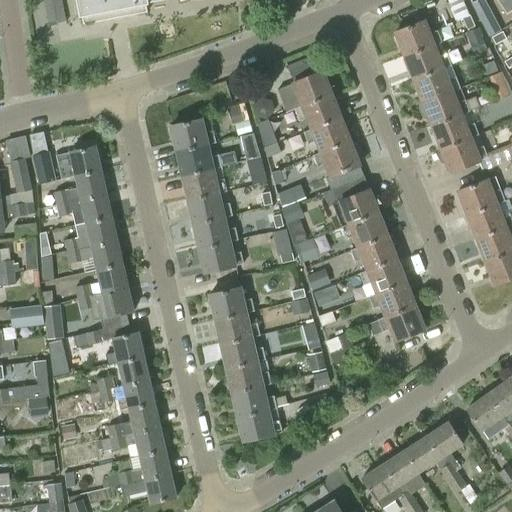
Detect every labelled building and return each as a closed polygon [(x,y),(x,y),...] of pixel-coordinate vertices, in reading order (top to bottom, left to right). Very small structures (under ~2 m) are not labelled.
[(65,0),(45,0),(50,23),(69,19),(65,0)] [(75,0),(79,19),(82,18),(83,26),(147,13),(146,6),(149,6),(148,4),(164,1),(163,0),(179,0),(180,1),(183,0),(75,0)] [(475,0),(473,1),(488,37),(500,31),(486,0),(475,0)] [(452,10),(462,33),(475,27),(465,4),(452,10)] [(395,33),(404,57),(441,42),(437,31),(429,34),(424,22),(395,33)] [(492,40),(498,48),(508,40),(502,32),(492,40)] [(471,49),(464,52),(467,59),(486,50),(482,41),(470,46),(471,49)] [(404,57),(414,80),(450,65),(446,54),(438,57),(434,46),(442,43),(441,42),(404,57)] [(294,110),(295,111),(332,96),(322,73),(315,76),(308,59),(287,68),(293,84),(277,91),(286,113),(294,110)] [(482,66),(486,76),(497,72),(493,61),(482,66)] [(414,80),(423,103),(452,92),(460,89),(455,77),(448,80),(443,69),(451,66),(450,65),(414,80)] [(511,95),(508,85),(495,91),(499,100),(511,95)] [(420,104),(418,108),(422,118),(426,119),(429,118),(432,126),(461,115),(480,108),(475,98),(466,102),(465,102),(457,105),(452,92),(423,103),(420,104)] [(303,133),(304,134),(341,119),(332,96),(295,111),(299,121),(306,119),(311,130),(303,133)] [(275,112),(272,101),(261,98),(253,106),(255,117),(267,121),(275,112)] [(231,106),(237,134),(254,130),(248,102),(231,106)] [(461,115),(432,126),(441,149),(478,135),(473,124),(466,127),(461,115)] [(313,156),(313,157),(350,142),(341,119),(304,134),(308,144),(315,141),(320,153),(313,156)] [(170,128),(176,153),(207,146),(215,144),(212,131),(204,133),(201,121),(170,128)] [(438,152),(437,155),(440,163),(443,164),(446,163),(451,173),(478,162),(488,159),(486,154),(483,147),(475,150),(470,138),(478,135),(441,149),(441,150),(438,152)] [(511,144),(497,150),(503,164),(510,162),(510,161),(511,160),(511,139),(510,140),(511,144)] [(350,142),(313,157),(317,168),(325,165),(330,178),(326,179),(331,190),(331,191),(343,187),(338,175),(360,166),(350,142)] [(277,143),(264,149),(268,158),(281,153),(277,143)] [(176,153),(182,177),(221,168),(218,155),(210,157),(207,146),(176,153)] [(69,153),(56,156),(62,180),(75,177),(101,171),(96,147),(69,153)] [(259,147),(245,151),(247,160),(261,157),(259,147)] [(49,152),(34,156),(32,156),(39,184),(55,181),(49,152)] [(10,163),(17,194),(33,191),(26,159),(10,163)] [(182,177),(187,201),(227,192),(224,180),(215,182),(213,170),(221,168),(182,177)] [(271,173),(275,186),(284,183),(280,170),(271,173)] [(78,189),(53,194),(55,201),(56,206),(80,201),(107,194),(101,171),(75,177),(78,189)] [(458,192),(467,216),(505,201),(495,178),(458,192)] [(331,190),(323,193),(329,207),(333,206),(336,215),(330,218),(335,230),(341,228),(341,229),(379,214),(369,190),(347,199),(343,187),(331,191),(331,190)] [(277,194),(282,211),(298,204),(298,203),(294,204),(289,191),(277,194)] [(187,201),(193,226),(232,217),(229,204),(221,206),(218,195),(227,193),(227,192),(187,201)] [(80,201),(56,206),(59,217),(72,214),(75,227),(86,224),(112,218),(107,194),(80,201)] [(0,207),(1,208),(11,207),(10,196),(0,197),(0,207)] [(467,216),(477,239),(506,228),(511,225),(511,220),(509,213),(501,216),(497,205),(505,202),(505,201),(467,216)] [(295,246),(313,239),(308,241),(299,219),(304,218),(298,204),(282,211),(293,247),(295,246)] [(1,208),(0,207),(0,232),(3,232),(2,219),(28,216),(27,213),(26,205),(11,207),(1,208)] [(350,251),(351,252),(388,238),(379,214),(341,229),(345,240),(353,237),(357,248),(350,251)] [(280,215),(272,217),(275,229),(283,227),(280,215)] [(193,226),(198,250),(238,241),(235,228),(226,230),(224,219),(232,217),(193,226)] [(77,237),(64,240),(66,252),(67,253),(91,247),(118,241),(112,218),(86,224),(75,227),(77,237)] [(13,226),(15,239),(35,236),(33,224),(13,226)] [(506,228),(477,239),(486,262),(511,251),(511,238),(511,239),(506,228)] [(359,274),(360,275),(397,261),(388,238),(351,252),(355,262),(362,260),(367,271),(359,274)] [(313,239),(295,246),(301,264),(319,257),(313,239)] [(91,247),(67,253),(69,264),(94,259),(96,271),(123,265),(118,241),(91,247)] [(238,241),(198,250),(204,275),(244,265),(241,252),(232,254),(229,243),(238,241)] [(511,251),(486,262),(495,286),(511,279),(511,251)] [(44,256),(45,279),(56,279),(55,255),(44,256)] [(292,255),(280,258),(282,265),(294,263),(292,255)] [(37,256),(26,257),(27,270),(38,269),(37,256)] [(0,262),(0,275),(15,274),(13,261),(0,262)] [(369,297),(369,298),(406,284),(397,261),(360,275),(364,286),(371,283),(376,294),(369,297)] [(123,265),(96,271),(102,294),(128,288),(123,265)] [(307,276),(312,291),(330,284),(324,269),(307,276)] [(15,274),(0,275),(0,283),(0,287),(16,285),(15,274)] [(90,284),(75,288),(78,300),(93,296),(90,284)] [(368,324),(368,325),(415,307),(406,284),(369,298),(373,309),(380,306),(385,318),(368,324)] [(93,296),(78,300),(80,311),(90,309),(93,321),(101,319),(107,318),(127,314),(134,312),(128,288),(102,294),(93,296)] [(209,296),(215,321),(253,312),(250,300),(243,301),(240,289),(209,296)] [(303,289),(290,291),(292,301),(305,298),(303,289)] [(329,303),(324,289),(314,293),(319,307),(329,303)] [(299,316),(313,312),(309,298),(295,302),(299,316)] [(41,306),(10,309),(12,329),(44,325),(41,306)] [(63,338),(60,306),(43,308),(47,339),(63,338)] [(415,307),(368,325),(372,336),(390,330),(395,343),(425,331),(415,307)] [(215,321),(220,345),(260,336),(257,324),(249,325),(246,314),(253,312),(215,321)] [(332,312),(318,317),(322,327),(335,322),(332,312)] [(306,324),(311,348),(322,346),(317,322),(306,324)] [(99,331),(57,341),(60,352),(101,342),(112,340),(109,328),(103,330),(99,331)] [(0,342),(12,341),(12,340),(3,342),(1,330),(0,330),(0,342)] [(115,353),(106,355),(108,365),(117,363),(118,364),(144,357),(139,334),(127,336),(112,340),(115,353)] [(220,345),(226,369),(257,362),(265,360),(263,348),(254,350),(252,338),(260,336),(220,345)] [(326,341),(330,352),(342,347),(338,336),(326,341)] [(0,342),(0,367),(2,367),(2,366),(0,366),(0,354),(14,353),(12,341),(0,342)] [(322,352),(308,355),(311,373),(325,370),(322,352)] [(144,357),(118,364),(120,376),(123,386),(123,387),(150,381),(144,357)] [(0,389),(0,402),(49,396),(45,361),(33,363),(35,378),(37,378),(38,385),(0,389)] [(226,369),(231,394),(271,385),(268,372),(260,374),(257,362),(226,369)] [(330,385),(327,372),(313,375),(316,388),(330,385)] [(97,384),(92,386),(93,394),(94,394),(114,389),(114,388),(112,378),(111,377),(96,380),(97,384)] [(503,416),(508,424),(511,421),(511,410),(511,409),(511,385),(508,380),(488,395),(503,416)] [(93,394),(85,395),(87,405),(101,402),(101,403),(125,397),(128,410),(155,404),(150,381),(123,387),(123,386),(114,388),(114,389),(94,394),(93,394)] [(231,394),(237,418),(268,411),(268,410),(287,405),(285,397),(274,400),(274,396),(265,398),(263,387),(271,385),(231,394)] [(482,431),(503,416),(488,395),(467,410),(482,431)] [(133,433),(133,434),(160,428),(155,404),(128,410),(131,422),(107,427),(107,429),(98,432),(100,441),(125,436),(125,435),(133,433)] [(312,412),(307,404),(296,411),(301,419),(312,412)] [(268,411),(237,418),(243,443),(274,436),(274,435),(283,433),(280,421),(271,423),(268,411)] [(503,427),(511,439),(511,438),(511,421),(508,424),(503,427)] [(448,423),(426,437),(445,467),(440,470),(448,482),(459,475),(456,471),(460,468),(450,452),(462,444),(448,423)] [(62,428),(64,440),(77,438),(75,426),(62,428)] [(133,434),(139,457),(165,451),(160,428),(133,434)] [(9,436),(8,449),(34,450),(34,437),(9,436)] [(128,447),(125,436),(100,441),(100,442),(96,443),(98,451),(102,450),(103,453),(128,447)] [(426,437),(405,451),(419,473),(434,462),(440,470),(445,467),(426,437)] [(120,486),(171,475),(165,451),(139,457),(141,469),(106,477),(107,480),(102,481),(104,489),(120,486)] [(405,451),(384,465),(403,495),(408,491),(410,495),(411,495),(426,485),(418,473),(419,473),(405,451)] [(41,463),(42,474),(55,473),(54,461),(41,463)] [(398,499),(405,509),(416,502),(411,495),(410,495),(408,491),(403,495),(384,465),(361,479),(381,510),(398,499)] [(511,471),(508,466),(498,474),(511,491),(511,490),(511,471)] [(0,487),(10,486),(9,473),(0,474),(0,487)] [(171,475),(120,486),(123,498),(147,492),(150,504),(176,498),(171,475)] [(466,486),(459,475),(448,482),(465,508),(470,505),(461,490),(466,486)] [(47,485),(49,506),(63,504),(61,484),(47,485)] [(466,486),(461,490),(470,505),(478,499),(469,485),(466,486)] [(0,487),(0,503),(12,502),(10,486),(0,487)] [(86,511),(83,501),(67,505),(69,511),(86,511)] [(356,511),(355,511),(353,511),(339,511),(334,502),(318,511),(356,511)] [(422,511),(416,502),(405,509),(406,511),(422,511)]
